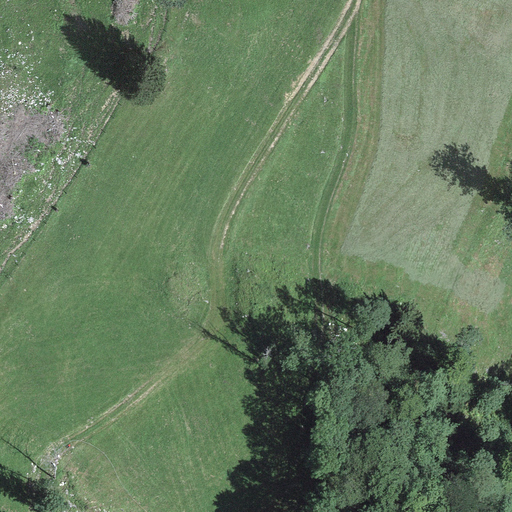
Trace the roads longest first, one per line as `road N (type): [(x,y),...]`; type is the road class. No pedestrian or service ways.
road 1 (track): [(358,0),(224,229),(213,320),(114,413),(46,456)]
road 2 (track): [(253,511),(294,476),(325,428),(323,233),(351,121),(361,0)]
